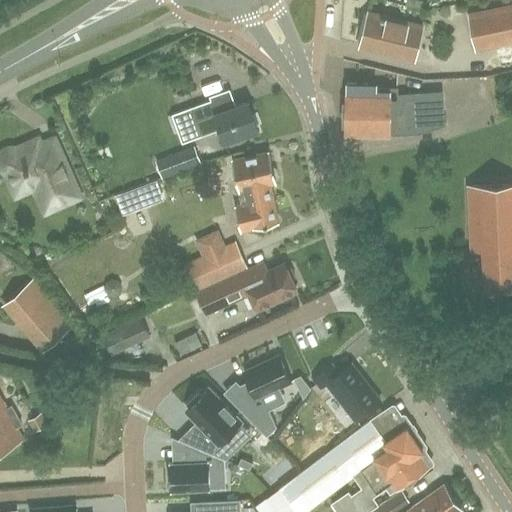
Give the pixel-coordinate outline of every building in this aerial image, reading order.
[(511,5),(468,15),(475,48),(511,40),(511,5)] [(414,59),(422,26),(368,12),(360,45),(414,59)] [(418,133),(423,131),(422,114),(415,114),(414,103),(405,104),(405,98),(405,81),(405,70),(370,62),(370,84),(346,84),(346,133),(390,134),(418,133)] [(215,113),(211,100),(191,107),(201,136),(220,129),(225,141),(244,134),(243,132),(258,127),(248,101),(215,113)] [(41,140),(19,150),(16,149),(13,149),(11,149),(9,150),(7,151),(6,152),(4,153),(3,155),(2,157),(2,159),(1,161),(2,164),(2,166),(3,167),(4,169),(5,170),(7,171),(10,173),(20,195),(38,186),(49,211),(82,197),(57,140),(43,146),(41,140)] [(160,177),(199,161),(192,144),(153,159),(160,177)] [(275,180),(277,178),(275,169),(272,167),(268,152),(232,160),(242,204),(235,206),(241,230),(248,228),(248,229),(278,220),(269,183),(275,182),(275,180)] [(155,180),(116,194),(123,213),(162,199),(155,180)] [(511,183),(466,186),(469,232),(511,229),(511,231),(511,183)] [(235,229),(176,255),(189,284),(248,258),(235,229)] [(511,231),(511,229),(469,232),(470,250),(483,250),(484,276),(481,278),(479,283),(481,287),(485,289),(485,292),(511,290),(511,231)] [(291,267),(286,266),(285,263),(269,271),(264,261),(197,292),(207,312),(250,293),(257,307),(297,289),(292,279),(295,275),(291,267)] [(32,281),(8,301),(37,335),(55,319),(65,330),(71,325),(61,314),(32,281)] [(107,354),(147,335),(139,317),(99,336),(107,354)] [(249,394),(237,406),(267,436),(277,426),(269,409),(262,395),(278,387),(290,381),(278,356),(244,372),(248,381),(244,383),(249,394)] [(356,420),(380,401),(350,364),(334,374),(327,366),(314,377),(322,386),(326,383),(356,420)] [(301,376),(295,379),(303,398),(311,389),(301,376)] [(198,393),(187,404),(190,407),(187,410),(197,420),(213,436),(200,448),(225,459),(239,445),(228,434),(239,423),(240,422),(234,417),(235,416),(224,404),(223,405),(208,389),(201,396),(198,393)] [(8,445),(23,436),(17,425),(21,423),(12,405),(7,408),(0,394),(0,452),(9,447),(8,445)] [(33,432),(48,424),(41,413),(27,421),(33,432)] [(389,425),(381,414),(368,423),(311,462),(279,487),(296,511),(302,511),(352,474),(362,490),(352,497),(349,492),(330,503),(336,511),(369,511),(378,506),(372,497),(386,488),(390,494),(428,469),(419,455),(423,452),(399,418),(389,425)] [(168,461),(168,463),(170,492),(171,492),(171,491),(208,489),(208,490),(210,490),(210,488),(209,469),(225,468),(224,459),(184,442),(185,462),(173,462),(170,463),(170,461),(168,461)] [(279,465),(292,477),(300,471),(287,457),(279,465)] [(412,506),(416,511),(457,511),(461,509),(459,507),(459,504),(455,497),(452,497),(444,485),(426,498),(425,496),(412,506)] [(394,511),(409,502),(402,490),(378,506),(369,511),(394,511)] [(240,511),(240,499),(212,501),(212,511),(240,511)]
